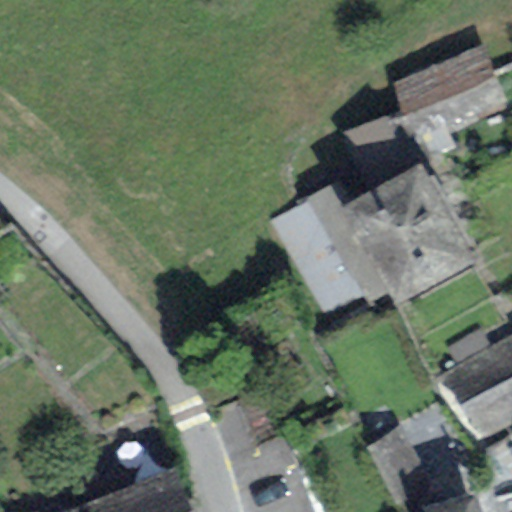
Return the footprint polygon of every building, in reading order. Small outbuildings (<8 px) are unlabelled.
[(501,99),(479,48),(389,87),(411,137),(501,99)] [(387,295),(394,307),(474,263),(433,176),(426,180),(419,166),(350,203),(334,183),(267,220),(323,316),(359,296),(366,306),(387,295)] [(511,336),(435,380),(480,439),(511,424),(511,422),(510,418),(511,416),(511,336)] [(399,426),(365,448),(394,502),(428,484),(399,426)] [(189,511),(173,472),(76,511),(189,511)] [(481,511),(477,495),(424,508),(424,511),(481,511)]
